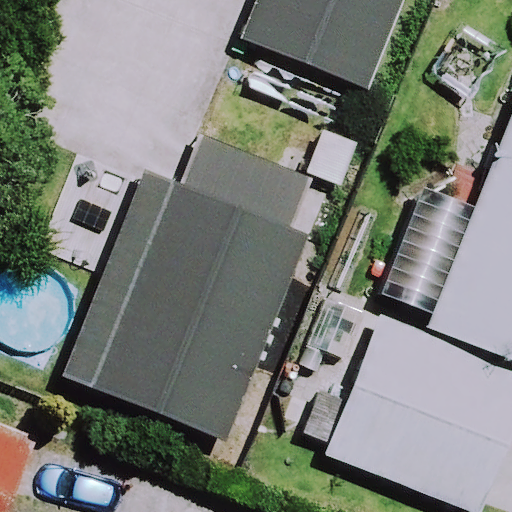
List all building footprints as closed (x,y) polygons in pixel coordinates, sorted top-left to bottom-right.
[(395,0),(245,0),(226,50),(356,101),(395,0)] [(511,111),(464,232),(412,211),(374,304),(511,359),(511,111)] [(161,198),(134,187),(52,386),(209,450),(291,251),(274,244),(295,191),(183,145),(161,198)] [(476,511),(511,415),(511,386),(370,334),(306,507),(320,511),(439,511),(443,503),(467,511),(476,511)] [(0,413),(0,496),(29,425),(0,413)]
